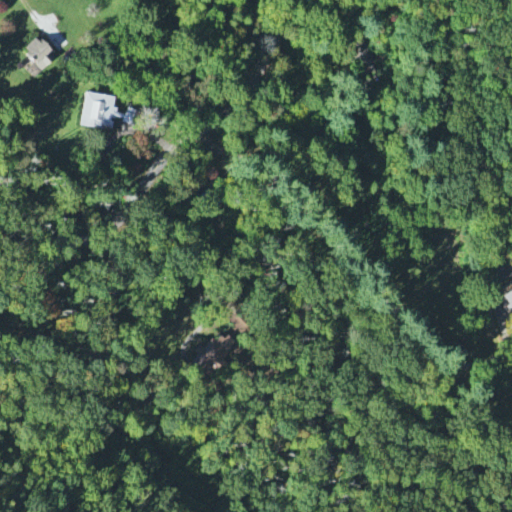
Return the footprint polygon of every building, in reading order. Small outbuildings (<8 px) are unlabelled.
[(22,47),(42,67),(56,54),(37,33),(22,47)] [(351,48),(358,64),(373,58),(367,42),(351,48)] [(79,123),(110,127),(112,117),(132,119),(134,106),(126,105),(125,111),(113,110),(115,94),(84,89),(79,123)] [(511,286),(501,293),(511,310),(511,286)] [(235,341),(217,327),(190,359),(208,374),(235,341)]
